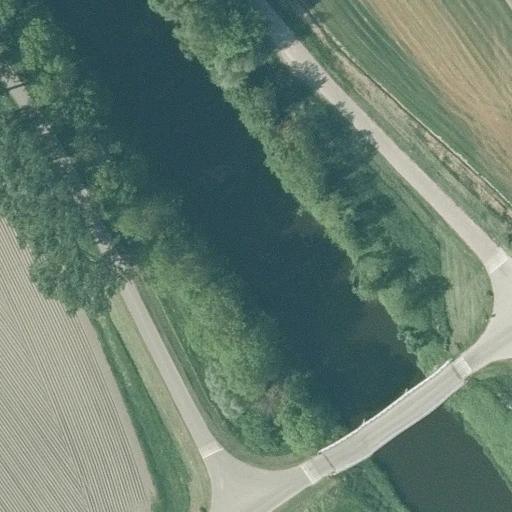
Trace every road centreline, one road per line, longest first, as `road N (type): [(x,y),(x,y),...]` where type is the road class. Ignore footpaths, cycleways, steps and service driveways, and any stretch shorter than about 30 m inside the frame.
road 1 (unclassified): [(240,511),(59,154),(0,64)]
road 2 (unclassified): [(247,511),(511,329)]
